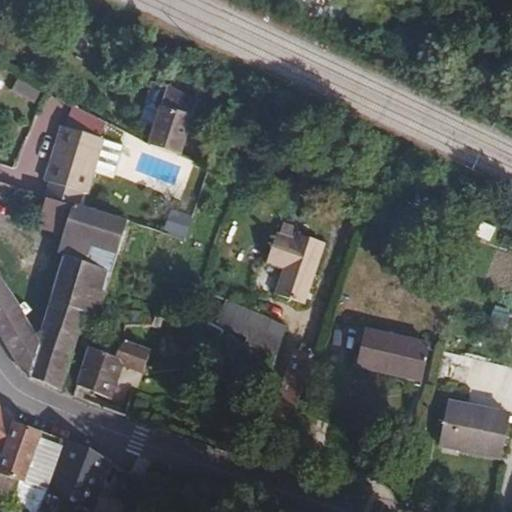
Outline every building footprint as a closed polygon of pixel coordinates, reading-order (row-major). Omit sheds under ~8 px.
[(11,93),(36,100),(39,87),(15,80),(11,93)] [(194,101),(163,85),(140,130),(171,146),(194,101)] [(101,136),(61,122),(43,179),(83,192),(101,136)] [(0,338),(18,366),(31,376),(60,388),(86,313),(96,317),(105,293),(134,305),(153,227),(138,222),(119,216),(42,193),(33,222),(61,231),(60,234),(65,235),(37,334),(0,278),(0,338)] [(122,207),(119,216),(138,222),(140,213),(122,207)] [(281,269),(272,293),(302,304),(325,242),(296,232),(293,239),(276,233),(265,262),(281,269)] [(271,367),(287,325),(233,304),(217,346),(271,367)] [(162,320),(144,317),(140,328),(158,330),(162,320)] [(430,342),(363,325),(353,363),(420,380),(430,342)] [(103,339),(91,353),(116,361),(123,347),(103,339)] [(86,352),(76,389),(108,403),(121,370),(142,378),(149,357),(123,347),(116,361),(91,353),(86,352)] [(313,353),(296,348),(278,401),(296,408),(313,353)] [(507,415),(445,399),(435,440),(496,455),(507,415)] [(0,453),(3,455),(17,421),(0,406),(0,453)] [(42,430),(17,421),(3,455),(0,462),(0,471),(23,481),(42,430)] [(68,440),(42,430),(23,481),(50,491),(68,440)] [(68,440),(50,491),(68,498),(62,511),(90,511),(110,460),(90,448),(68,440)] [(148,483),(127,471),(113,494),(130,506),(132,502),(137,505),(148,483)]
